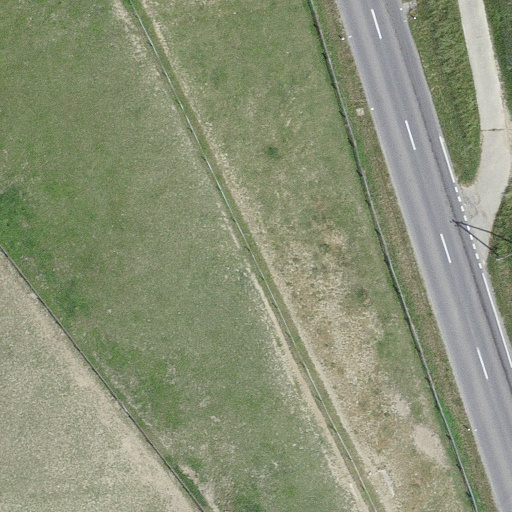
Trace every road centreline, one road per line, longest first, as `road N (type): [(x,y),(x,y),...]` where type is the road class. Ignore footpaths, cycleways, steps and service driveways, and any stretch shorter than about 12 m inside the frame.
road 1 (tertiary): [(371,0),(511,451)]
road 2 (track): [(441,239),(464,171),(467,126),(450,0)]
